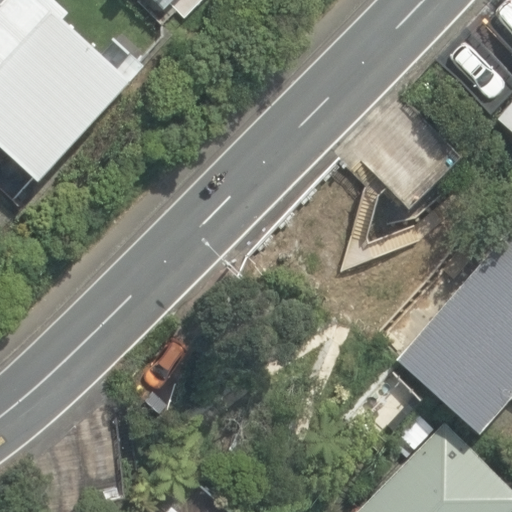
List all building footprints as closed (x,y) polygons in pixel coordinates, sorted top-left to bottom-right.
[(0,0),(0,155),(62,209),(160,95),(49,0),(0,0)] [(156,0),(184,28),(211,0),(156,0)] [(402,108),(353,156),(429,235),(478,187),(402,108)] [(511,252),(453,321),(413,287),(368,340),(432,395),(495,450),(511,429),(511,252)] [(511,511),(511,495),(443,429),(363,511),(511,511)] [(222,511),(190,484),(165,511),(222,511)]
